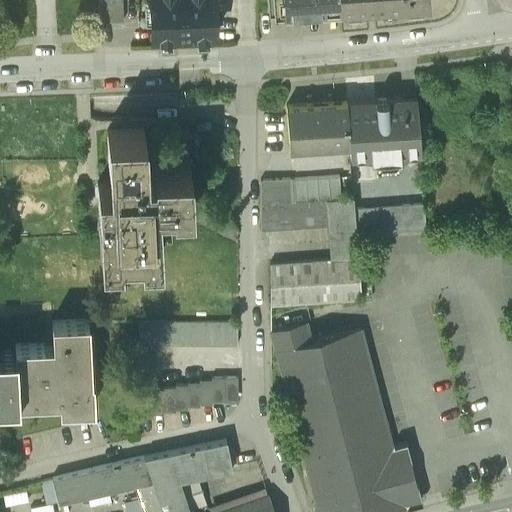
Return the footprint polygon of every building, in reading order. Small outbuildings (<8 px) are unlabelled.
[(122,0),(98,0),(99,21),(123,20),(122,0)] [(214,0),(149,0),(151,35),(215,32),(214,0)] [(273,0),(275,14),(340,9),(339,0),(273,0)] [(428,0),(339,0),(340,9),(429,3),(428,0)] [(388,98),(375,98),(375,99),(369,100),(346,100),(349,144),(350,156),(420,151),(416,95),(394,97),(394,98),(388,98)] [(346,100),(286,105),(289,148),(291,148),(290,141),(343,137),(344,144),(349,144),(346,100)] [(144,128),(107,130),(109,166),(115,166),(116,182),(97,183),(100,257),(120,256),(120,248),(140,248),(140,255),(160,254),(157,195),(171,195),(172,204),(192,203),(190,165),(153,167),(154,170),(146,170),(144,128)] [(338,175),(292,178),(293,199),(339,196),(338,175)] [(353,197),(293,201),(291,177),(258,179),(258,230),(326,224),(329,256),(357,254),(356,235),(354,208),(353,197)] [(424,203),(354,208),(356,235),(426,230),(424,203)] [(329,256),(270,261),(270,300),(360,294),(357,254),(329,256)] [(53,341),(15,342),(15,347),(17,392),(34,391),(34,397),(45,396),(45,391),(60,390),(61,405),(94,403),(93,376),(83,377),(82,362),(86,362),(85,351),(84,351),(83,336),(89,336),(88,318),(52,319),(53,341)] [(236,320),(138,319),(138,344),(236,344),(236,320)] [(307,321),(271,330),(276,350),(312,341),(307,321)] [(312,341),(276,350),(318,511),(374,511),(406,504),(391,445),(360,328),(312,341)] [(0,347),(0,396),(17,396),(17,392),(15,347),(0,347)] [(200,380),(187,380),(187,383),(175,383),(175,386),(163,385),(163,388),(150,388),(150,391),(138,391),(138,415),(151,415),(151,412),(163,412),(163,410),(175,410),(175,407),(188,407),(188,404),(200,404),(200,401),(212,401),(212,398),(225,398),(225,374),(212,374),(212,377),(200,377),(200,380)] [(225,437),(202,442),(207,468),(231,463),(225,437)] [(405,441),(391,445),(406,504),(421,500),(405,441)] [(202,442),(129,457),(137,481),(147,511),(185,511),(174,476),(207,468),(202,442)] [(129,457),(51,476),(58,499),(137,481),(129,457)] [(218,485),(223,497),(240,490),(234,478),(218,485)] [(273,511),(268,494),(212,511),(273,511)] [(32,511),(54,511),(52,499),(31,504),(32,511)]
